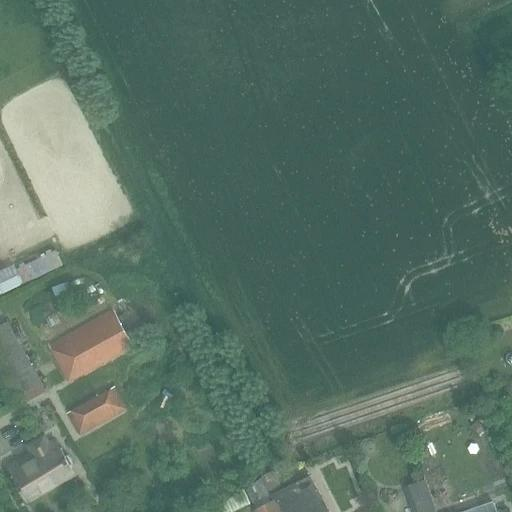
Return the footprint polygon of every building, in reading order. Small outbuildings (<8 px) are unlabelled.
[(55,249),(41,255),(49,270),(63,264),(55,249)] [(20,277),(0,286),(0,296),(24,285),(34,281),(26,266),(17,270),(20,277)] [(50,303),(40,308),(46,319),(56,313),(50,303)] [(49,345),(71,383),(133,347),(112,310),(49,345)] [(7,322),(0,326),(0,381),(15,409),(46,391),(7,322)] [(126,410),(114,386),(66,414),(79,437),(126,410)] [(477,422),(472,427),(481,436),(486,430),(477,422)] [(26,501),(75,475),(56,440),(48,445),(44,437),(30,444),(35,453),(8,468),(26,501)] [(334,479),(347,477),(343,460),(331,462),(334,479)] [(272,472),(261,478),(262,480),(272,500),(273,500),(288,493),(286,489),(282,491),(272,472)] [(328,511),(310,476),(286,489),(288,493),(297,488),(309,511),(328,511)] [(246,491),(256,509),(272,500),(262,480),(246,491)] [(309,511),(297,488),(288,493),(298,511),(309,511)] [(243,490),(221,506),(223,511),(233,511),(250,504),(243,490)] [(278,511),(298,511),(288,493),(273,500),(278,511)] [(254,511),(278,511),(273,500),(272,500),(256,509),(256,510),(254,511)]
